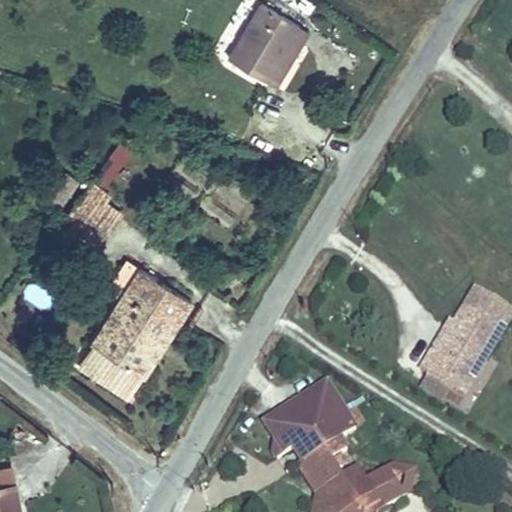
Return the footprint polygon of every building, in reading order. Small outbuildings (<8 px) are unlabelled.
[(228,59),(261,81),(298,25),(267,3),(228,59)] [(298,25),(261,81),(273,90),(309,32),(298,25)] [(55,209),(49,217),(99,252),(129,210),(79,174),(55,209)] [(124,298),(146,267),(132,257),(116,279),(126,286),(119,295),(124,298)] [(195,300),(146,267),(124,298),(80,362),(128,398),(195,300)] [(438,339),(427,358),(433,361),(456,375),(466,359),(480,367),(511,315),(511,298),(483,280),(461,316),(445,343),(438,339)] [(455,312),(438,339),(445,343),(461,316),(455,312)] [(466,359),(456,375),(457,376),(470,384),(480,367),(466,359)] [(456,375),(433,361),(425,375),(449,390),(457,376),(456,375)] [(293,472),(310,500),(318,511),(374,511),(399,499),(378,470),(377,471),(361,482),(352,467),(337,479),(324,460),(338,451),(332,444),(351,431),(319,384),(260,424),(275,445),(273,455),(279,462),(293,450),(302,464),(293,472)] [(0,511),(22,511),(12,463),(0,465),(0,511)] [(383,466),(378,470),(399,499),(407,494),(411,468),(383,466)] [(318,511),(310,500),(308,511),(318,511)]
